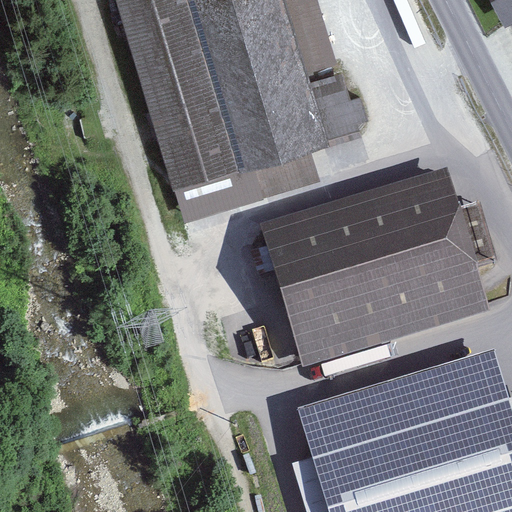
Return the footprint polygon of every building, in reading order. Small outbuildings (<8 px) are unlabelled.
[(361,138),(321,0),(119,0),(174,190),(261,165),(269,192),(324,177),(316,151),(361,138)] [(511,0),(503,0),(511,17),(511,0)] [(455,173),(269,229),(311,368),(497,312),(455,173)] [(369,364),(409,352),(406,341),(366,353),(369,364)] [(511,511),(511,372),(506,353),(306,410),(320,458),(299,464),(313,511),(511,511)]
